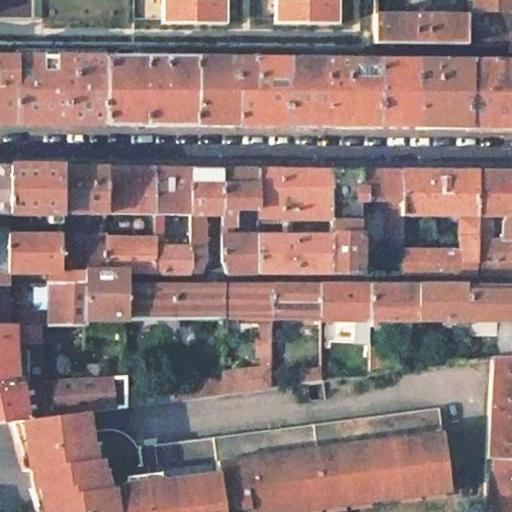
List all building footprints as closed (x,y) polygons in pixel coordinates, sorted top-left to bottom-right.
[(32,0),(0,0),(0,21),(32,21),(32,0)] [(161,0),(161,24),(225,24),(224,0),(161,0)] [(273,0),(273,24),(337,24),(336,0),(273,0)] [(383,0),(373,0),(373,14),(382,15),(383,0)] [(507,0),(470,0),(471,9),(470,17),(465,17),(465,46),(506,46),(507,34),(507,12),(507,0)] [(382,15),(373,14),(372,45),(465,46),(465,17),(465,16),(382,15)] [(18,59),(0,58),(0,125),(14,125),(18,59)] [(106,59),(18,59),(14,125),(104,126),(106,59)] [(195,60),(106,59),(104,126),(194,127),(195,60)] [(235,60),(195,60),(194,127),(235,128),(235,60)] [(286,60),(235,60),(235,128),(285,127),(286,60)] [(336,61),(286,60),(285,127),(375,129),(377,60),(336,61)] [(417,60),(377,60),(375,129),(416,129),(417,60)] [(467,61),(417,60),(416,129),(466,129),(467,61)] [(511,61),(467,61),(466,129),(511,129),(511,61)] [(59,168),(8,168),(7,214),(40,215),(40,224),(59,224),(59,219),(59,215),(59,214),(59,168)] [(104,168),(59,168),(59,214),(104,214),(104,168)] [(153,169),(104,168),(104,214),(153,215),(153,169)] [(190,169),(153,169),(153,215),(159,215),(189,215),(190,169)] [(209,169),(190,169),(189,215),(205,216),(210,216),(220,216),(221,216),(221,209),(221,169),(209,169)] [(257,170),(221,169),(221,209),(234,209),(257,210),(257,170)] [(331,170),(257,170),(257,210),(257,219),(275,218),(280,218),(280,221),(330,221),(331,170)] [(358,171),(331,170),(330,221),(330,235),(330,275),(358,275),(358,201),(358,171)] [(401,171),(358,171),(358,201),(365,202),(371,202),(385,202),(401,202),(401,171)] [(476,171),(401,171),(401,202),(401,216),(457,216),(475,216),(476,171)] [(511,172),(476,171),(475,216),(487,216),(504,216),(511,216),(511,172)] [(401,202),(385,202),(384,250),(401,249),(401,216),(401,202)] [(234,209),(221,209),(221,216),(220,216),(220,226),(236,226),(237,219),(234,219),(234,209)] [(205,216),(189,215),(189,247),(189,274),(199,274),(204,263),(205,224),(205,216)] [(461,250),(401,249),(401,275),(474,275),(475,241),(475,216),(457,216),(457,241),(461,250)] [(59,234),(7,234),(6,273),(46,272),(59,273),(59,234)] [(64,235),(59,234),(59,273),(83,273),(103,273),(104,237),(104,235),(64,235)] [(257,235),(220,236),(220,262),(225,274),(257,274),(257,235)] [(330,235),(257,235),(257,274),(330,275),(330,235)] [(153,238),(104,237),(103,273),(125,273),(125,274),(152,274),(152,247),(153,238)] [(490,240),(475,241),(474,275),(511,275),(511,240),(501,241),(490,240)] [(159,247),(152,247),(152,274),(189,274),(189,247),(159,247)] [(384,250),(374,249),(374,275),(401,275),(401,249),(384,250)] [(103,273),(83,273),(83,286),(83,321),(123,321),(124,284),(125,284),(125,274),(125,273),(103,273)] [(173,284),(125,284),(124,284),(123,321),(174,321),(173,284)] [(221,284),(173,284),(174,321),(222,321),(221,284)] [(272,284),(221,284),(222,321),(272,321),(272,284)] [(322,284),(272,284),(272,321),(320,321),(322,284)] [(368,285),(322,284),(320,321),(368,322),(368,285)] [(368,285),(368,322),(416,322),(416,285),(368,285)] [(467,285),(416,285),(416,322),(465,322),(467,285)] [(511,285),(467,285),(465,322),(470,322),(511,322),(511,285)] [(83,286),(46,286),(46,326),(83,325),(83,321),(83,286)] [(0,383),(16,383),(14,344),(14,326),(7,326),(0,326),(0,383)] [(17,326),(14,326),(14,344),(26,343),(40,343),(40,326),(17,326)] [(416,329),(400,329),(399,340),(416,339),(416,329)] [(26,343),(14,344),(16,383),(21,382),(27,382),(26,343)] [(479,343),(465,343),(464,362),(478,360),(479,343)] [(436,354),(416,357),(416,368),(438,365),(436,354)] [(379,358),(368,359),(368,374),(381,372),(379,358)] [(511,358),(491,358),(486,457),(487,457),(488,457),(511,457),(511,358)] [(318,369),(297,372),(298,383),(317,381),(318,369)] [(271,371),(222,378),(222,393),(271,387),(271,371)] [(27,382),(21,382),(26,420),(83,412),(126,406),(124,390),(123,379),(27,382)] [(16,383),(0,383),(0,423),(1,423),(23,420),(26,420),(21,382),(16,383)] [(173,384),(124,390),(126,406),(173,400),(173,386),(173,384)] [(189,384),(173,386),(173,400),(191,397),(189,384)] [(244,511),(248,511),(297,511),(450,492),(440,410),(213,440),(216,464),(109,479),(110,492),(102,493),(97,464),(90,464),(83,412),(26,420),(23,420),(32,491),(41,490),(43,511),(244,511)] [(511,511),(511,457),(488,457),(485,511),(511,511)] [(457,472),(461,497),(471,495),(469,471),(457,472)]
